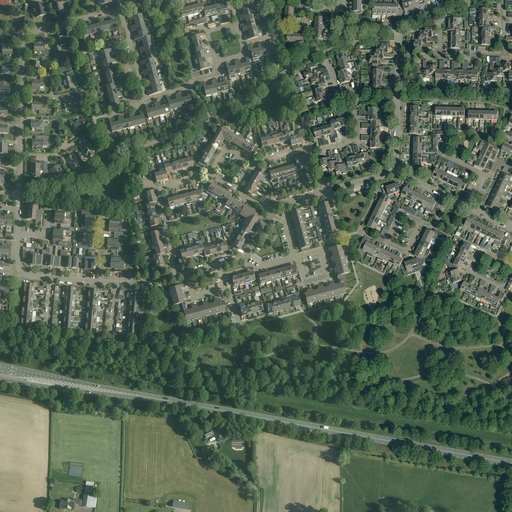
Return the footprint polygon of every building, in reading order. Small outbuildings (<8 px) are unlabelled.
[(55,0),(52,1),(55,11),(58,10),(59,12),(64,10),(62,3),(65,2),(64,0),(55,0)] [(361,0),(353,0),(354,12),(361,12),(361,6),(361,4),(361,2),(361,0)] [(391,10),(391,16),(401,16),(401,11),(398,10),(399,5),(396,5),(396,0),(394,0),(394,5),(393,10),(391,10)] [(401,0),(404,11),(410,10),(407,1),(404,1),(403,0),(401,0)] [(412,0),(415,8),(420,7),(418,0),(412,0)] [(37,17),(46,15),(42,3),(34,5),(35,10),(34,10),(35,13),(36,13),(37,17)] [(217,16),(216,14),(214,6),(209,8),(211,15),(211,18),(217,16)] [(283,23),(287,23),(291,23),(292,7),(284,7),(283,23)] [(252,15),(251,10),(243,12),(244,15),(239,16),(240,18),(252,15)] [(25,18),(24,22),(30,24),(32,25),(34,20),(31,19),(31,18),(26,17),(25,18)] [(325,18),(324,18),(317,18),(316,40),(324,40),(325,18)] [(144,26),(143,20),(135,22),(136,26),(131,27),(132,29),(144,26)] [(255,26),(254,21),(246,23),(247,26),(242,27),(243,29),(253,27),(255,26)] [(426,39),(427,39),(429,39),(429,40),(430,42),(438,42),(438,39),(432,39),(432,28),(424,28),(424,35),(427,35),(426,39)] [(147,37),(145,31),(138,33),(139,37),(134,38),(134,40),(149,36),(147,37)] [(260,31),(257,32),(249,34),(250,37),(245,38),(246,41),(258,38),(258,34),(261,34),(260,31)] [(192,37),(191,37),(193,43),(201,41),(200,38),(205,36),(204,34),(198,35),(192,37)] [(419,34),(419,41),(421,41),(421,45),(422,45),(424,45),(424,47),(425,48),(432,48),(433,45),(426,45),(427,39),(426,39),(427,35),(424,35),(419,34)] [(303,44),(303,41),(303,36),(287,36),(287,44),(303,44)] [(63,37),(55,39),(57,47),(54,48),(55,54),(62,53),(60,47),(65,45),(63,37)] [(267,47),(270,56),(270,55),(275,54),(273,47),(276,47),(274,40),(269,42),(270,46),(267,47)] [(201,44),(201,41),(193,43),(191,43),(192,49),(194,48),(207,45),(206,43),(201,44)] [(419,41),(414,41),(414,47),(417,47),(417,51),(419,51),(419,54),(427,54),(427,51),(421,51),(422,45),(421,45),(421,41),(419,41)] [(152,47),(151,42),(143,44),(144,47),(139,48),(140,51),(152,47)] [(260,44),(264,56),(268,55),(269,56),(270,56),(267,47),(264,48),(263,43),(260,44)] [(12,48),(4,48),(4,45),(0,44),(0,49),(3,50),(3,55),(12,55),(12,48)] [(34,44),(34,52),(34,55),(38,55),(38,52),(44,52),(44,57),(48,57),(49,49),(45,49),(45,44),(34,44)] [(383,51),(383,55),(385,55),(385,56),(386,58),(394,58),(394,55),(388,55),(388,44),(380,44),(380,50),(380,51),(383,51)] [(208,47),(207,45),(194,48),(196,54),(204,52),(203,49),(208,47)] [(259,60),(259,59),(256,50),(253,51),(252,46),(247,47),(249,55),(251,54),(253,61),(259,60)] [(102,58),(109,56),(109,53),(113,52),(113,49),(100,52),(102,58)] [(375,57),(378,57),(377,61),(378,61),(380,61),(380,63),(381,64),(389,64),(389,61),(383,61),(383,55),(383,51),(380,51),(380,50),(375,50),(375,57)] [(338,60),(346,58),(346,55),(345,55),(344,52),(335,54),(336,57),(337,57),(338,60)] [(155,59),(154,53),(146,55),(147,58),(142,59),(143,62),(140,62),(140,63),(155,59)] [(210,59),(210,56),(197,59),(199,65),(206,63),(206,60),(210,59)] [(383,67),(377,67),(378,61),(377,61),(378,57),(375,57),(370,57),(370,63),(372,63),(372,67),(375,67),(375,70),(383,70),(383,67)] [(248,58),(245,59),(247,64),(244,65),(246,72),(246,74),(252,73),(248,58)] [(338,66),(347,64),(347,61),(346,58),(338,60),(339,64),(338,64),(338,66)] [(497,58),(496,65),(498,67),(499,67),(499,69),(503,69),(503,72),(509,72),(510,71),(510,64),(500,64),(500,58),(497,58)] [(155,59),(140,63),(141,65),(146,64),(146,67),(154,65),(153,59),(155,59)] [(116,63),(116,60),(103,63),(104,69),(112,67),(111,64),(116,63)] [(241,65),(239,60),(237,61),(240,74),(241,76),(246,74),(246,72),(244,65),(241,65)] [(425,69),(425,71),(425,72),(429,72),(429,74),(430,74),(430,75),(435,75),(436,75),(436,72),(436,70),(436,67),(426,66),(426,60),(423,60),(423,68),(424,69),(425,69)] [(0,75),(2,75),(12,75),(12,67),(8,67),(8,64),(0,63),(0,75)] [(233,67),(230,68),(228,63),(226,64),(229,77),(230,76),(231,79),(235,78),(235,75),(233,67)] [(503,77),(503,72),(503,69),(499,69),(493,69),(493,63),(490,63),(490,70),(491,72),(493,72),(493,74),(497,74),(497,77),(503,77)] [(313,78),(312,74),(310,68),(316,67),(315,64),(307,66),(308,69),(305,69),(306,73),(304,74),(305,80),(310,79),(313,78)] [(156,70),(154,65),(146,67),(147,70),(142,71),(143,74),(156,70)] [(419,74),(419,76),(423,76),(423,79),(429,79),(430,75),(430,74),(429,74),(429,72),(425,72),(425,71),(419,71),(420,65),(417,65),(417,73),(417,74),(419,74)] [(493,74),(487,74),(487,67),(484,67),(483,76),(486,76),(486,79),(490,79),(490,82),(497,82),(497,77),(497,74),(493,74)] [(310,79),(312,85),(317,84),(317,83),(319,83),(318,79),(317,73),(323,72),(322,68),(314,70),(314,72),(314,74),(312,74),(313,78),(310,79)] [(341,72),(338,72),(339,76),(338,76),(338,79),(348,76),(347,76),(351,75),(350,74),(347,72),(347,70),(341,72)] [(419,76),(416,76),(413,76),(413,70),(410,70),(410,79),(413,79),(413,81),(416,81),(416,84),(423,84),(423,79),(423,76),(419,76)] [(119,71),(106,75),(107,80),(115,78),(114,75),(119,74),(119,71)] [(64,84),(60,85),(61,90),(65,89),(66,90),(73,87),(72,81),(75,80),(73,72),(66,73),(68,79),(63,80),(64,84)] [(317,83),(317,84),(318,89),(318,90),(323,88),(326,88),(323,78),(329,76),(328,73),(321,75),(320,77),(321,78),(318,79),(319,83),(317,83)] [(159,81),(157,76),(149,78),(150,81),(145,82),(146,85),(159,81)] [(348,76),(338,79),(339,81),(340,81),(341,84),(350,82),(349,79),(348,79),(348,76)] [(116,81),(115,78),(107,80),(109,85),(106,86),(121,82),(121,80),(116,81)] [(223,93),(221,84),(217,85),(216,80),(214,81),(217,93),(222,92),(222,94),(223,93)] [(43,87),(43,86),(44,81),(33,81),(33,83),(32,83),(32,90),(40,90),(40,87),(43,87)] [(10,86),(3,86),(3,83),(0,82),(0,93),(10,94),(10,86)] [(108,92),(115,90),(115,87),(120,85),(119,83),(121,82),(106,86),(108,92)] [(205,83),(203,84),(206,96),(211,95),(211,96),(212,96),(209,87),(206,88),(205,83)] [(162,93),(160,87),(152,89),(153,92),(148,93),(149,96),(162,93)] [(318,90),(318,89),(314,91),(315,93),(316,96),(329,93),(328,90),(324,92),(323,88),(318,90)] [(334,92),(329,93),(316,96),(317,99),(316,100),(317,102),(326,100),(325,96),(334,94),(334,92)] [(111,103),(118,101),(118,98),(122,96),(122,94),(109,97),(111,103)] [(181,108),(187,106),(185,98),(182,99),(180,94),(178,95),(181,108)] [(64,102),(65,107),(69,106),(70,109),(74,108),(74,110),(78,109),(78,107),(82,105),(80,98),(71,100),(70,97),(63,99),(64,102)] [(170,110),(176,109),(174,101),(170,102),(169,97),(167,98),(171,113),(170,110)] [(32,110),(40,111),(39,114),(45,114),(45,106),(41,106),(42,102),(38,102),(38,103),(32,103),(32,110)] [(160,116),(165,114),(163,106),(160,107),(159,102),(156,103),(160,116)] [(414,107),(409,107),(409,112),(415,112),(419,112),(423,113),(423,110),(419,110),(419,102),(414,102),(414,107)] [(148,118),(154,117),(152,109),(149,110),(148,105),(145,106),(148,118)] [(134,127),(140,125),(138,117),(135,118),(133,113),(131,114),(134,127)] [(123,129),(129,128),(127,120),(124,121),(123,116),(120,117),(123,129)] [(41,121),(31,121),(31,128),(36,128),(36,130),(40,130),(43,130),(43,124),(43,121),(48,121),(48,117),(41,117),(41,121)] [(342,119),(339,120),(338,119),(336,120),(338,129),(341,128),(344,137),(347,136),(344,128),(348,127),(347,122),(347,117),(342,118),(342,119)] [(79,129),(85,127),(83,120),(75,122),(74,119),(70,121),(72,128),(74,127),(76,131),(79,130),(79,129)] [(112,132),(118,131),(116,123),(113,124),(111,119),(109,120),(112,132)] [(334,134),(335,139),(338,138),(336,131),(334,131),(334,130),(338,129),(336,120),(333,120),(333,121),(330,122),(331,126),(332,127),(334,135),(334,134)] [(323,127),(322,128),(319,129),(323,141),(325,141),(324,136),(328,136),(327,135),(325,126),(323,127)] [(325,126),(327,135),(328,136),(331,135),(331,136),(330,136),(332,144),(336,143),(335,139),(334,134),(334,135),(332,127),(331,126),(328,126),(327,126),(325,126)] [(219,146),(218,146),(220,147),(223,140),(230,144),(231,142),(235,135),(228,131),(228,130),(223,127),(221,130),(217,128),(214,134),(215,134),(211,141),(219,146)] [(323,141),(319,129),(317,129),(316,129),(313,130),(316,139),(319,138),(320,139),(319,139),(321,147),(324,146),(323,141)] [(298,135),(295,136),(297,144),(303,143),(301,135),(305,134),(304,130),(300,131),(298,134),(298,135)] [(271,134),(271,136),(273,145),(279,143),(277,135),(276,132),(271,134)] [(231,142),(236,145),(240,138),(242,135),(239,134),(238,137),(235,135),(231,142)] [(262,148),(268,146),(266,138),(265,134),(263,135),(264,138),(260,139),(262,148)] [(241,148),(245,141),(242,139),(243,136),(242,135),(240,138),(236,145),(241,148)] [(43,148),(43,146),(47,146),(47,140),(48,140),(48,136),(41,136),(41,140),(32,140),(32,148),(36,148),(36,150),(40,150),(40,148),(42,148),(43,148)] [(68,145),(74,141),(72,137),(65,140),(68,145)] [(250,144),(251,141),(246,138),(245,141),(241,148),(246,151),(250,144)] [(379,139),(366,139),(361,138),(361,141),(370,141),(370,149),(380,149),(380,143),(379,142),(379,139)] [(218,146),(219,146),(211,141),(208,140),(205,145),(208,146),(216,151),(218,146)] [(246,151),(251,154),(251,153),(254,154),(258,148),(255,147),(252,145),(253,142),(251,141),(250,144),(246,151)] [(480,145),(479,147),(491,153),(494,148),(485,143),(483,147),(480,145)] [(92,149),(89,144),(84,147),(82,144),(79,146),(84,154),(85,154),(87,156),(89,159),(95,156),(93,152),(92,149)] [(511,147),(510,147),(504,144),(501,151),(511,156),(511,147)] [(216,151),(208,146),(205,151),(213,156),(216,151)] [(355,147),(360,164),(363,163),(363,164),(370,162),(367,153),(360,155),(358,146),(355,147)] [(355,156),(352,157),(354,166),(356,166),(357,165),(360,164),(355,147),(353,147),(355,156)] [(491,153),(479,147),(478,150),(481,151),(479,154),(488,159),(491,153)] [(345,158),(348,166),(348,167),(351,166),(352,167),(354,166),(352,157),(348,158),(346,149),(343,150),(345,158)] [(210,161),(213,156),(205,151),(204,154),(201,153),(200,155),(203,156),(210,161)] [(328,167),(327,164),(331,163),(330,161),(331,160),(333,158),(331,151),(328,152),(329,158),(319,160),(322,168),(328,167)] [(328,167),(329,171),(335,170),(335,167),(338,166),(338,164),(339,163),(340,162),(338,154),(335,155),(337,161),(331,163),(327,164),(328,167)] [(486,164),(488,159),(479,154),(478,158),(475,156),(473,158),(477,160),(486,164)] [(200,161),(198,164),(204,168),(206,165),(207,166),(210,161),(203,156),(200,155),(199,157),(202,158),(200,161)] [(73,156),(66,160),(73,170),(79,166),(73,156)] [(307,160),(306,156),(301,158),(303,166),(308,164),(309,168),(313,167),(310,159),(307,160)] [(338,166),(335,167),(335,170),(336,175),(343,173),(343,175),(347,174),(347,172),(349,171),(348,167),(348,166),(345,158),(342,158),(344,164),(338,166)] [(477,160),(473,158),(472,161),(476,162),(474,165),(483,170),(486,164),(477,160)] [(177,171),(183,169),(180,161),(177,162),(176,159),(174,160),(175,163),(177,171)] [(164,165),(164,166),(165,171),(166,174),(172,172),(169,164),(169,160),(163,162),(164,165)] [(415,160),(412,160),(412,166),(414,166),(414,169),(421,169),(421,163),(427,164),(428,160),(425,160),(424,160),(421,160),(415,160)] [(31,176),(33,176),(33,178),(39,178),(39,170),(40,165),(32,164),(31,176)] [(50,174),(49,174),(50,176),(51,175),(52,177),(50,178),(52,181),(55,179),(63,174),(58,165),(54,168),(54,167),(50,167),(50,170),(51,171),(50,172),(50,174)] [(298,177),(300,177),(298,170),(298,167),(297,167),(297,165),(296,165),(291,166),(291,167),(293,174),(297,174),(298,177)] [(294,177),(293,174),(291,167),(291,166),(286,168),(288,176),(289,178),(293,177),(294,177)] [(256,171),(253,177),(260,181),(263,183),(265,181),(263,180),(265,177),(263,175),(264,173),(258,169),(257,172),(256,171)] [(437,179),(441,171),(436,169),(432,177),(437,179)] [(276,183),(278,183),(277,179),(275,171),(269,172),(271,181),(275,180),(276,183)] [(442,182),(446,174),(441,171),(437,179),(442,182)] [(162,181),(160,173),(154,174),(156,182),(162,181)] [(448,184),(451,176),(446,174),(442,182),(448,184)] [(508,184),(511,185),(511,184),(511,182),(509,181),(511,178),(502,174),(499,179),(508,184)] [(453,187),(456,179),(451,176),(448,184),(453,187)] [(260,181),(253,177),(250,182),(257,186),(260,181)] [(458,189),(462,182),(456,179),(453,187),(458,189)] [(499,179),(497,185),(506,189),(507,186),(510,188),(511,185),(508,184),(499,179)] [(205,189),(204,191),(207,192),(206,193),(211,196),(213,194),(217,186),(212,183),(211,185),(205,181),(204,184),(202,187),(205,189)] [(254,191),(257,186),(250,182),(247,186),(254,191)] [(462,182),(458,189),(463,192),(467,184),(462,182)] [(391,186),(394,194),(400,192),(402,193),(405,188),(397,184),(396,184),(396,183),(395,183),(392,184),(391,185),(392,186),(391,186)] [(383,193),(382,196),(388,198),(389,196),(394,194),(391,186),(389,186),(389,185),(388,185),(386,186),(385,187),(386,188),(387,192),(383,193)] [(503,195),(506,196),(507,194),(504,192),(506,189),(497,185),(494,190),(503,195)] [(213,194),(211,196),(211,197),(215,199),(216,199),(218,197),(222,189),(217,186),(213,194)] [(257,192),(254,191),(247,186),(244,192),(251,196),(253,193),(256,194),(257,192)] [(410,190),(409,190),(405,188),(402,193),(401,196),(406,198),(410,190)] [(411,201),(415,193),(412,191),(413,189),(410,188),(409,190),(410,190),(406,198),(406,200),(411,202),(411,201)] [(222,199),(227,192),(222,189),(218,197),(222,199)] [(494,190),(491,196),(500,200),(502,197),(505,199),(506,196),(503,195),(494,190)] [(147,199),(155,197),(154,191),(145,193),(143,194),(143,196),(146,195),(147,199)] [(197,200),(195,192),(189,194),(191,202),(192,205),(198,204),(197,200)] [(232,195),(227,192),(222,199),(221,202),(226,205),(225,205),(226,205),(227,202),(230,198),(232,195)] [(417,203),(420,195),(415,193),(411,201),(417,203)] [(423,204),(426,198),(420,195),(417,203),(422,206),(423,204)] [(380,200),(378,199),(377,202),(379,203),(379,201),(387,205),(390,199),(388,198),(382,196),(380,200)] [(491,196),(489,201),(498,205),(501,207),(502,205),(499,203),(500,200),(491,196)] [(235,201),(230,198),(227,202),(226,205),(231,208),(235,201)] [(427,208),(431,200),(426,198),(423,204),(422,206),(427,208)] [(436,203),(431,200),(427,208),(426,211),(433,214),(434,213),(432,212),(436,203)] [(235,201),(231,208),(229,211),(231,212),(232,209),(236,211),(240,204),(235,201)] [(379,203),(377,206),(385,210),(387,205),(379,201),(379,203)] [(498,205),(489,201),(486,207),(495,211),(497,208),(500,209),(501,207),(498,205)] [(37,204),(36,204),(28,203),(26,220),(36,221),(35,221),(41,222),(42,213),(36,213),(37,211),(38,211),(39,206),(37,206),(37,204)] [(240,204),(236,211),(240,214),(241,214),(245,207),(240,204)] [(382,215),(385,210),(377,206),(374,211),(382,215)] [(239,215),(240,215),(246,219),(242,225),(244,226),(251,230),(255,223),(256,223),(259,218),(256,216),(258,213),(253,210),(252,211),(245,207),(241,214),(240,214),(239,215)] [(55,212),(55,218),(64,219),(67,219),(67,213),(69,213),(69,209),(60,208),(60,212),(55,212)] [(321,211),(322,215),(320,216),(320,217),(322,216),(331,214),(330,208),(321,211)] [(300,210),(291,213),(293,218),(301,216),(304,215),(303,212),(302,212),(302,209),(300,210)] [(82,216),(86,217),(85,220),(95,221),(95,215),(89,215),(90,210),(82,210),(82,214),(82,216)] [(372,216),(380,220),(382,215),(374,211),(372,216)] [(112,220),(110,220),(109,226),(119,227),(121,227),(119,227),(119,223),(122,224),(122,218),(123,216),(113,215),(112,220)] [(301,216),(293,218),(294,223),(303,221),(305,221),(305,220),(304,215),(301,216)] [(370,222),(377,225),(380,220),(372,216),(370,222)] [(64,222),(64,219),(55,218),(54,224),(60,224),(60,227),(69,228),(70,225),(67,225),(68,222),(64,222)] [(473,221),(468,218),(465,223),(463,222),(462,223),(462,224),(461,226),(463,227),(463,228),(468,231),(469,229),(473,221)] [(325,226),(334,224),(332,219),(324,221),(325,226),(322,226),(322,227),(325,226)] [(94,227),(95,221),(85,220),(85,224),(82,224),(81,229),(88,230),(88,227),(94,227)] [(303,221),(294,223),(296,229),(304,226),(303,223),(305,223),(305,221),(303,221)] [(469,229),(475,231),(478,223),(473,221),(469,229)] [(377,225),(370,222),(367,227),(375,231),(377,225)] [(478,223),(475,231),(480,234),(483,226),(478,223)] [(119,227),(109,226),(109,232),(115,233),(114,236),(122,236),(122,233),(121,233),(121,227),(119,227)] [(239,230),(248,235),(251,230),(244,226),(242,229),(240,228),(239,230)] [(480,234),(485,236),(489,228),(483,226),(480,234)] [(54,230),(53,236),(63,237),(63,231),(69,231),(69,228),(60,227),(60,230),(54,230)] [(426,232),(424,235),(432,239),(434,240),(437,235),(442,237),(443,234),(437,231),(436,234),(427,230),(427,229),(425,228),(424,231),(426,232)] [(489,228),(485,236),(480,247),(483,248),(484,244),(487,237),(490,239),(494,231),(489,228)] [(84,232),(84,238),(93,239),(94,233),(88,233),(88,230),(81,229),(79,229),(79,232),(84,232)] [(238,236),(245,240),(248,235),(239,230),(238,232),(240,233),(238,236)] [(499,233),(494,231),(490,239),(495,241),(497,237),(499,233)] [(504,236),(499,233),(497,237),(495,241),(494,244),(496,245),(497,245),(499,246),(500,246),(500,245),(504,247),(508,239),(504,237),(504,236)] [(430,244),(432,239),(424,235),(422,239),(420,238),(419,241),(421,242),(422,241),(430,244)] [(66,242),(62,242),(63,237),(53,236),(53,242),(59,242),(59,247),(64,247),(65,247),(68,247),(72,248),(72,243),(66,242)] [(117,245),(118,239),(124,240),(124,239),(127,240),(127,237),(124,236),(122,236),(114,236),(114,238),(108,238),(107,244),(117,245),(119,245),(117,245)] [(233,240),(243,245),(245,240),(238,236),(236,239),(234,238),(233,240)] [(79,248),(86,249),(87,245),(93,245),(93,239),(84,238),(84,241),(81,241),(81,244),(74,243),(73,248),(79,248)] [(232,246),(234,247),(238,249),(240,250),(243,245),(233,240),(232,242),(234,243),(232,246)] [(372,245),(368,243),(369,241),(367,240),(366,241),(363,240),(359,247),(364,249),(363,250),(368,253),(372,245)] [(422,247),(427,249),(430,251),(427,249),(430,244),(422,241),(421,242),(419,246),(422,247)] [(468,253),(469,252),(471,248),(469,247),(471,245),(463,241),(462,244),(463,244),(461,249),(468,253)] [(219,242),(222,252),(227,251),(225,243),(222,244),(221,242),(219,242)] [(208,243),(209,247),(211,255),(216,254),(214,246),(211,246),(210,243),(208,243)] [(113,253),(119,254),(122,254),(122,251),(119,251),(119,245),(117,245),(107,244),(107,250),(113,251),(113,253)] [(196,245),(199,255),(204,253),(203,249),(203,248),(202,245),(199,246),(198,244),(196,245)] [(191,248),(190,245),(185,246),(185,250),(188,258),(193,256),(191,248)] [(190,245),(191,248),(193,256),(199,255),(196,245),(194,245),(194,247),(191,248),(190,245)] [(307,304),(346,294),(345,289),(349,288),(345,274),(349,273),(341,245),(328,249),(329,252),(331,251),(333,257),(331,257),(332,263),(335,262),(336,268),(334,268),(335,273),(338,273),(341,284),(335,285),(334,283),(329,285),(330,287),(324,288),(323,286),(318,288),(319,290),(313,292),(312,289),(307,291),(308,293),(304,294),(307,304)] [(376,247),(372,245),(368,253),(367,255),(372,258),(373,255),(377,248),(376,247)] [(379,248),(380,246),(377,245),(376,247),(377,248),(373,255),(378,258),(382,250),(379,248)] [(428,256),(430,251),(427,249),(422,247),(419,246),(417,249),(415,248),(414,251),(416,252),(417,251),(420,253),(425,255),(427,256),(428,256)] [(46,248),(46,251),(45,260),(48,260),(48,266),(54,267),(54,257),(48,257),(49,253),(49,249),(46,248)] [(468,255),(470,255),(471,253),(469,252),(468,253),(461,249),(458,248),(456,253),(458,254),(466,258),(468,255)] [(42,256),(37,256),(36,265),(42,266),(42,261),(45,261),(45,260),(46,251),(42,250),(42,256)] [(182,259),(188,258),(185,250),(176,252),(177,258),(181,257),(182,259)] [(383,260),(384,260),(387,252),(386,252),(382,250),(378,258),(378,259),(383,262),(383,260)] [(389,253),(390,251),(387,250),(386,252),(387,252),(384,260),(389,263),(393,255),(389,253)] [(66,258),(66,263),(66,268),(72,268),(72,259),(69,259),(69,256),(67,256),(67,252),(64,251),(64,258),(66,258)] [(420,253),(417,251),(416,252),(414,256),(416,257),(417,257),(422,260),(425,261),(427,256),(425,255),(420,253)] [(456,260),(464,263),(464,262),(466,258),(458,254),(456,253),(453,258),(456,260)] [(82,256),(76,255),(76,259),(72,259),(72,268),(78,269),(78,263),(81,263),(82,254),(82,256)] [(85,254),(82,254),(81,263),(84,263),(84,269),(90,270),(90,260),(85,260),(85,257),(85,254)] [(111,256),(111,262),(121,263),(125,264),(125,263),(123,263),(124,259),(125,258),(126,258),(126,255),(122,254),(119,254),(119,257),(111,256)] [(398,257),(396,257),(393,255),(389,263),(394,265),(398,257)] [(399,258),(400,256),(397,255),(396,257),(398,257),(394,265),(399,268),(402,262),(403,260),(399,258)] [(415,260),(410,262),(413,270),(414,274),(419,272),(421,271),(422,270),(422,269),(422,268),(422,267),(422,266),(422,265),(423,265),(425,261),(422,260),(417,257),(415,260)] [(96,270),(96,263),(99,264),(99,260),(97,260),(97,261),(90,260),(90,270),(96,270)] [(163,260),(154,262),(156,268),(156,267),(157,271),(164,269),(163,266),(164,265),(163,260)] [(453,265),(459,268),(461,269),(463,265),(465,266),(466,263),(464,262),(464,263),(456,260),(453,265)] [(121,263),(111,262),(110,268),(117,269),(116,272),(124,272),(124,269),(125,264),(121,263)] [(407,272),(413,270),(410,262),(404,263),(402,262),(399,268),(402,269),(403,273),(407,271),(407,272)] [(448,280),(451,278),(459,275),(457,270),(459,268),(453,265),(452,267),(453,271),(452,272),(451,270),(447,271),(446,274),(448,280)] [(459,275),(451,278),(448,280),(452,290),(456,292),(460,284),(459,282),(461,281),(459,275)] [(469,284),(468,284),(464,282),(460,290),(465,292),(469,284)] [(465,292),(471,295),(474,287),(471,285),(471,283),(469,282),(468,284),(469,284),(465,292)] [(0,293),(0,296),(1,293),(4,293),(3,298),(6,298),(9,299),(10,288),(7,288),(7,283),(1,283),(0,293)] [(178,305),(181,316),(185,315),(187,322),(226,312),(223,301),(220,302),(219,300),(214,301),(214,303),(209,305),(208,303),(203,304),(204,306),(198,308),(197,306),(192,307),(192,309),(187,311),(183,300),(186,299),(184,294),(182,295),(180,289),(183,288),(182,285),(169,289),(174,306),(178,305)] [(480,289),(478,289),(474,287),(471,295),(476,297),(480,289)] [(476,297),(481,300),(485,292),(481,290),(482,288),(479,287),(478,289),(480,289),(476,297)] [(490,294),(488,294),(485,292),(481,300),(486,302),(490,294)] [(486,302),(491,305),(495,297),(491,295),(492,293),(489,292),(488,294),(490,294),(486,302)] [(498,298),(495,297),(491,305),(490,307),(496,309),(499,303),(500,304),(505,294),(501,292),(498,298)] [(293,298),(295,307),(301,306),(299,299),(301,299),(299,293),(292,295),(293,298)] [(281,299),(282,301),(284,310),(290,309),(287,300),(287,297),(281,299)] [(217,426),(210,429),(213,435),(215,434),(218,440),(223,437),(220,431),(219,430),(217,426)] [(213,435),(210,429),(203,433),(206,438),(213,435)] [(82,507),(90,509),(93,495),(84,493),(83,500),(75,499),(74,505),(82,506),(82,507)] [(74,505),(75,499),(71,500),(65,499),(65,501),(61,501),(60,509),(64,509),(73,510),(74,505)] [(188,510),(189,505),(189,504),(174,501),(173,504),(173,506),(173,507),(188,510)]
